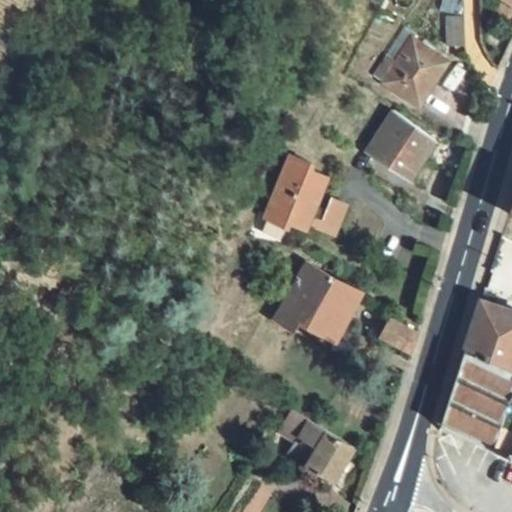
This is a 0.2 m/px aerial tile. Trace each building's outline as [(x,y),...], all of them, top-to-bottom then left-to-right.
[(464,16),(447,17),(447,45),(465,45),(464,16)] [(405,27),(386,56),(396,63),(412,38),(419,43),(422,37),(405,27)] [(386,56),(373,76),(384,83),(417,105),(427,90),(429,91),(448,62),(419,43),(412,38),(396,63),(386,56)] [(427,90),(417,105),(419,106),(429,91),(427,90)] [(437,140),(394,110),(366,151),(410,180),(437,140)] [(313,164),(291,156),(265,220),(287,228),(288,224),(305,231),(307,225),(310,218),(327,176),(310,170),(313,164)] [(322,223),(310,218),(307,225),(334,236),(346,206),(331,200),(322,223)] [(307,262),(274,319),(293,331),(298,322),(335,342),(362,292),(325,272),(307,262)] [(480,301),(479,305),(505,314),(507,309),(480,301)] [(511,377),(511,310),(507,309),(505,314),(479,305),(463,356),(511,377)] [(418,334),(390,319),(381,335),(411,353),(418,334)] [(255,325),(245,342),(258,349),(268,333),(255,325)] [(278,340),(268,333),(258,349),(269,355),(278,340)] [(511,377),(463,356),(439,427),(495,452),(511,394),(511,377)] [(511,394),(495,452),(511,460),(511,394)] [(306,409),(302,406),(298,412),(303,416),(306,409)] [(291,410),(277,433),(295,444),(285,459),(304,470),(307,466),(333,482),(354,447),(291,410)]
